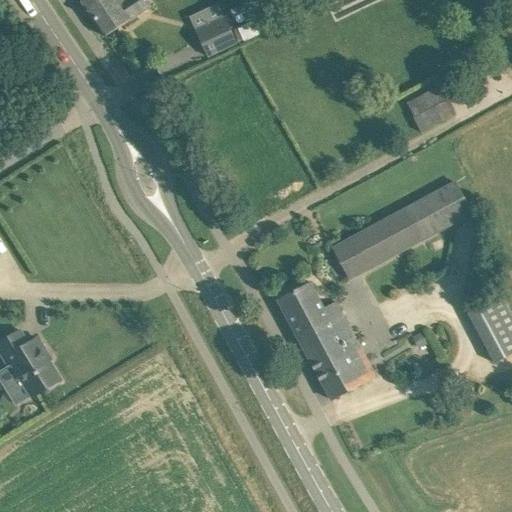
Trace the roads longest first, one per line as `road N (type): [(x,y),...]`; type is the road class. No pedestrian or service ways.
road 1 (secondary): [(332,511),(178,232)]
road 2 (secondary): [(100,105),(140,204),(178,232)]
road 3 (secondary): [(178,232),(154,156),(100,105)]
road 4 (secondary): [(100,105),(29,0)]
